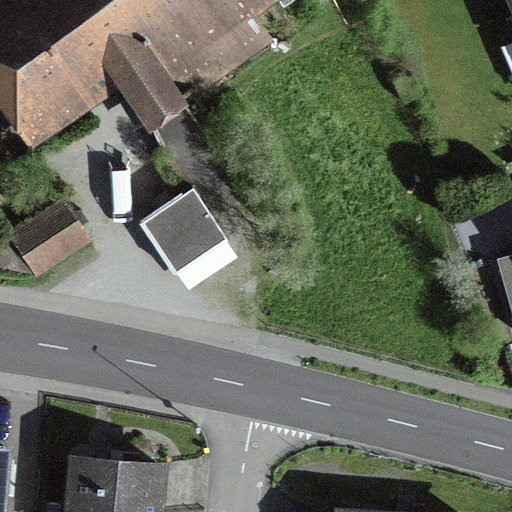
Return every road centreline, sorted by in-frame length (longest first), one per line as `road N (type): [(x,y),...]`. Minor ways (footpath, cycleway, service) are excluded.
road 1 (secondary): [(258,388),(0,337)]
road 2 (secondary): [(511,453),(258,388)]
road 3 (residential): [(258,388),(243,511)]
